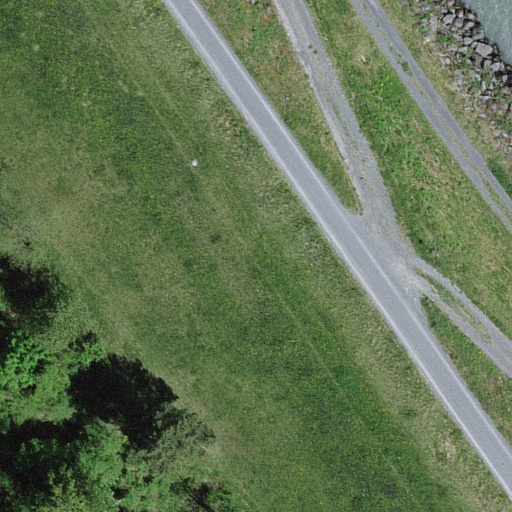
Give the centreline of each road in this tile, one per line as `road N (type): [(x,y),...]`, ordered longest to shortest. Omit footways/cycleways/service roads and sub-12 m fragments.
road 1 (track): [(181,0),(511,470)]
road 2 (track): [(391,246),(284,0)]
road 3 (track): [(511,206),(365,0)]
road 4 (track): [(511,356),(391,246),(365,260)]
